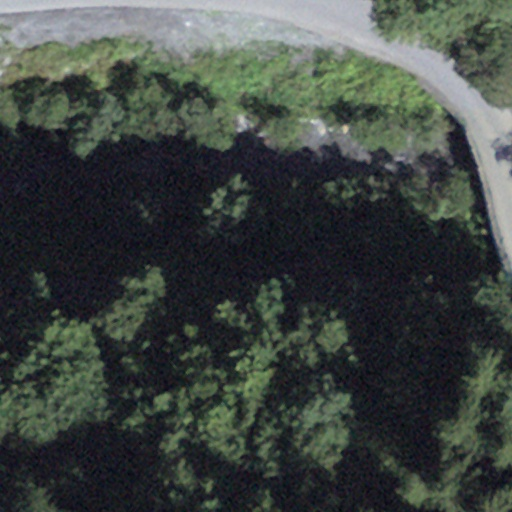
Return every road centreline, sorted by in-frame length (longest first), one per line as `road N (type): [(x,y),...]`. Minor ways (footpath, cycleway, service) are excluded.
road 1 (track): [(511,313),(418,297),(0,284)]
road 2 (unclassified): [(151,0),(376,30),(440,68),(492,120),(511,184)]
